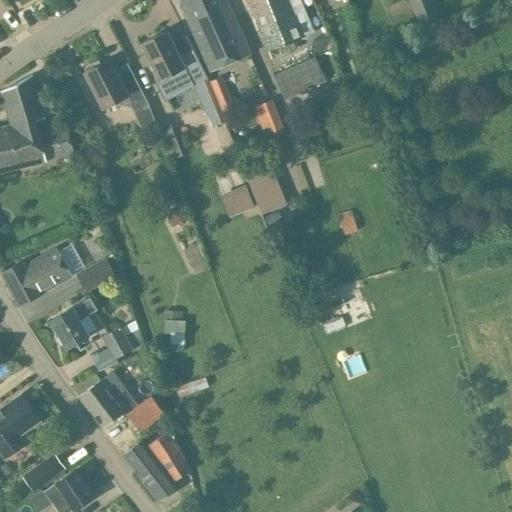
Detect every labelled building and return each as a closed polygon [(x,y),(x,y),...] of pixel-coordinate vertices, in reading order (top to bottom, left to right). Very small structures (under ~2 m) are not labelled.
[(175,0),(188,23),(209,70),(249,52),(225,0),(175,0)] [(245,0),(266,51),(303,36),(294,13),(304,8),(301,0),(245,0)] [(440,18),(432,0),(410,0),(420,26),(440,18)] [(166,30),(140,42),(157,77),(154,79),(164,100),(207,79),(193,49),(179,56),(166,30)] [(325,82),(314,58),(273,75),(284,99),(325,82)] [(99,60),(86,66),(87,69),(84,71),(101,107),(117,100),(119,103),(129,107),(132,106),(133,110),(147,103),(135,78),(121,85),(108,59),(100,63),(99,60)] [(10,124),(0,126),(0,172),(47,160),(39,132),(36,119),(46,116),(33,74),(0,92),(10,124)] [(223,76),(213,80),(225,110),(235,106),(223,76)] [(202,105),(212,126),(226,121),(219,102),(217,98),(202,105)] [(286,133),(272,98),(253,106),(267,141),(286,133)] [(169,144),(179,140),(174,126),(164,130),(169,144)] [(179,147),(168,152),(171,159),(182,155),(179,147)] [(262,211),(286,205),(277,169),(253,175),(262,211)] [(229,215),(254,210),(250,189),(224,194),(229,215)] [(92,205),(78,212),(84,224),(98,218),(92,205)] [(182,205),(166,213),(173,226),(189,218),(182,205)] [(348,233),(360,229),(353,208),(340,213),(348,233)] [(73,276),(57,247),(26,264),(24,261),(2,273),(20,305),(73,276)] [(120,272),(114,253),(106,257),(106,256),(76,272),(86,292),(116,276),(115,275),(120,272)] [(339,287),(313,297),(321,322),(326,334),(333,332),(347,327),(342,315),(339,306),(345,303),(339,287)] [(97,309),(90,297),(50,320),(59,335),(57,339),(61,345),(64,345),(66,348),(87,336),(79,320),(97,309)] [(170,318),(170,343),(189,342),(188,318),(170,318)] [(144,343),(136,320),(122,327),(121,326),(102,336),(108,348),(91,357),(99,371),(118,360),(117,358),(144,343)] [(113,371),(80,395),(104,426),(125,410),(115,397),(127,389),(113,371)] [(205,377),(176,387),(179,397),(208,386),(205,377)] [(151,393),(127,412),(141,430),(165,411),(151,393)] [(0,409),(0,447),(7,457),(27,443),(20,433),(39,419),(21,394),(0,409)] [(191,469),(170,428),(147,446),(142,439),(124,453),(159,501),(177,487),(173,482),(191,469)] [(26,475),(35,488),(66,466),(57,453),(26,475)] [(70,511),(93,497),(74,470),(43,490),(57,511),(70,511)]
